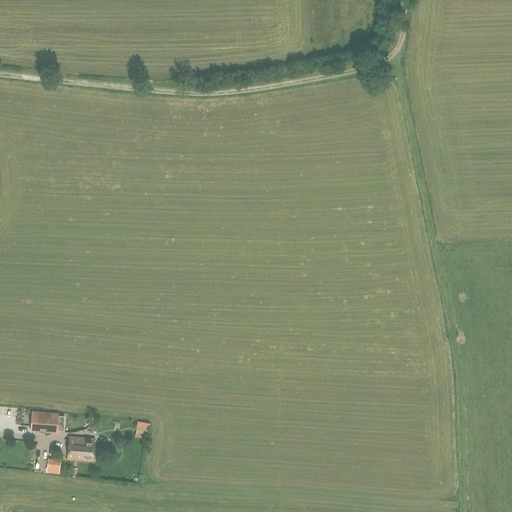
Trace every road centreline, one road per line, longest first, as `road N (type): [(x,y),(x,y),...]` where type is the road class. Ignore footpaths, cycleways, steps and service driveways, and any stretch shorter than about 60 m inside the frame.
road 1 (track): [(459,511),(449,343),(435,306),(394,52)]
road 2 (track): [(394,52),(355,71),(207,93),(0,74)]
